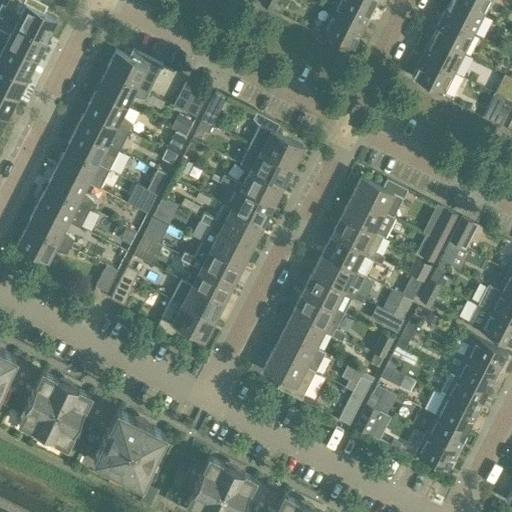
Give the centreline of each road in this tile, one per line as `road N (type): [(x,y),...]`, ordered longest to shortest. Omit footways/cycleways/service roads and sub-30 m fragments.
road 1 (residential): [(203,399),(277,251),(304,223),(348,128)]
road 2 (residential): [(348,128),(102,1)]
road 3 (residential): [(419,511),(203,399)]
road 4 (residential): [(0,212),(102,1)]
road 5 (residential): [(203,399),(0,297)]
road 6 (residential): [(511,210),(348,128)]
road 7 (residential): [(348,128),(414,0)]
road 8 (residential): [(457,511),(511,401)]
